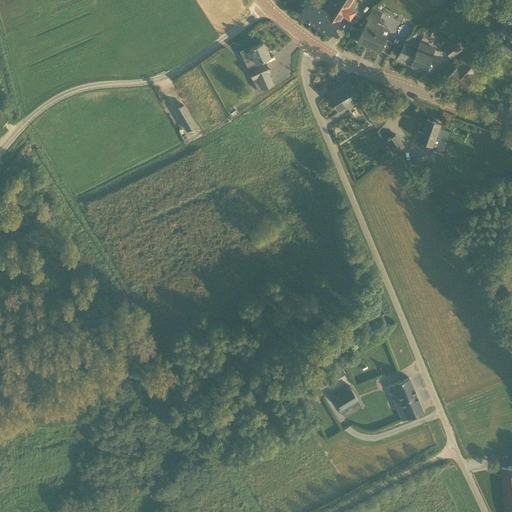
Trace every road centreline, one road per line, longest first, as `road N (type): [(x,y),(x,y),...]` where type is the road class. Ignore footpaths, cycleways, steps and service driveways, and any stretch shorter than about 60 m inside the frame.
road 1 (unclassified): [(485,511),(305,79),(315,47)]
road 2 (unclassified): [(0,152),(42,107),(67,93),(160,79),(266,8)]
road 3 (tertiary): [(508,124),(315,47)]
road 4 (track): [(460,452),(350,511)]
